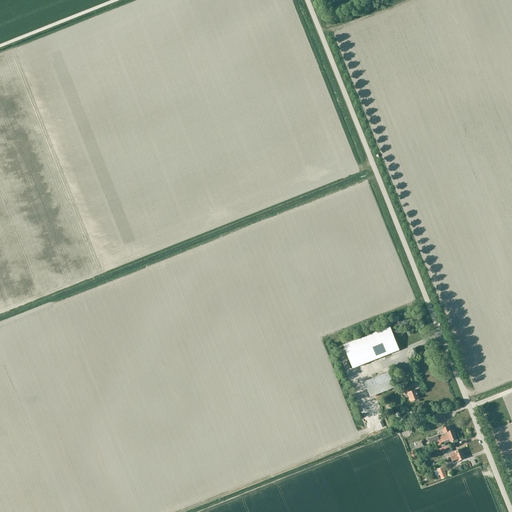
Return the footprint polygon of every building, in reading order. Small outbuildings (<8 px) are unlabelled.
[(389,327),(343,346),(352,369),(398,351),(389,327)] [(395,388),(389,372),(364,382),(371,397),(395,388)] [(416,389),(410,392),(409,389),(406,390),(404,391),(406,398),(409,397),(411,402),(420,399),(416,389)] [(360,400),(367,419),(373,417),(365,398),(360,400)] [(443,413),(437,415),(439,422),(446,420),(443,413)] [(444,439),(456,434),(453,429),(451,430),(450,426),(442,429),(444,433),(447,432),(448,434),(440,438),(441,440),(444,439)] [(458,441),(456,434),(444,439),(441,440),(437,442),(438,445),(448,441),(448,442),(451,441),(451,442),(454,441),(455,442),(456,443),(458,442),(458,441)] [(447,457),(448,460),(463,454),(461,449),(454,452),(455,453),(450,455),(450,456),(447,457)] [(411,452),(414,462),(421,459),(419,455),(417,456),(414,450),(411,452)] [(463,454),(448,460),(449,462),(452,461),(454,464),(465,459),(463,454)] [(447,477),(443,467),(438,470),(441,479),(447,477)]
